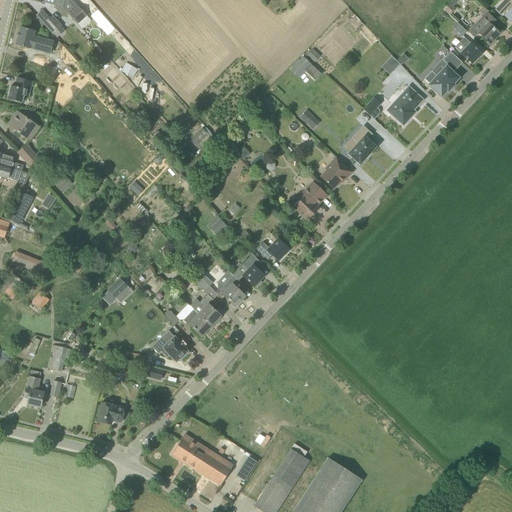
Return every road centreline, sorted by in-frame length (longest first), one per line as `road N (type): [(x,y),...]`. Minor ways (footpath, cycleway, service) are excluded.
road 1 (tertiary): [(126,461),(511,53)]
road 2 (tertiary): [(0,428),(126,461)]
